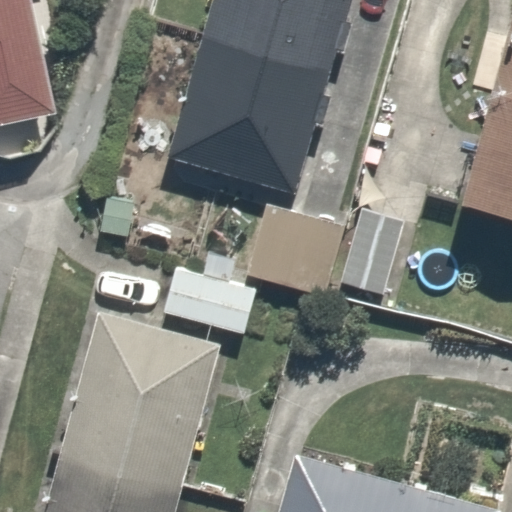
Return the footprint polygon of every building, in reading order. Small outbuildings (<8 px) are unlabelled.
[(42,69),(66,62),(49,0),(0,0),(0,132),(55,118),(42,69)] [(348,0),(207,0),(160,159),(309,186),(348,0)] [(511,221),(511,2),(507,1),(453,206),(511,221)] [(343,222),(265,208),(253,276),(331,289),(343,222)] [(392,221),(355,215),(344,284),(381,290),(392,221)] [(253,282),(173,263),(161,312),(242,331),(253,282)] [(165,511),(208,347),(91,316),(40,511),(165,511)] [(286,456),(273,511),(494,511),(496,503),(286,456)]
